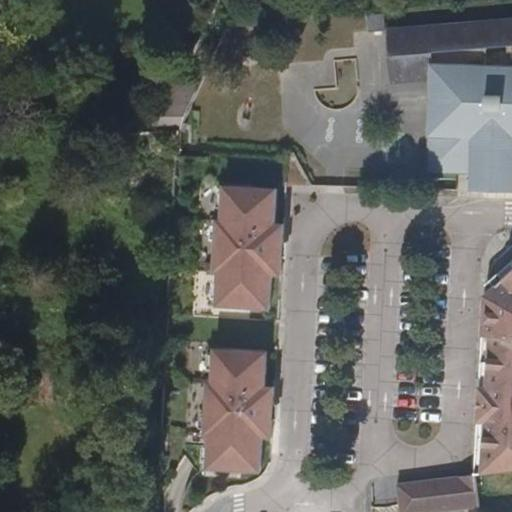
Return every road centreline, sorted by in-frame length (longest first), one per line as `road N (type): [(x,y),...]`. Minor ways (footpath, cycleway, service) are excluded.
road 1 (residential): [(472,213),(320,216),(293,467),(274,490)]
road 2 (residential): [(274,490),(348,495),(386,461),(428,457),(455,437),(472,213)]
